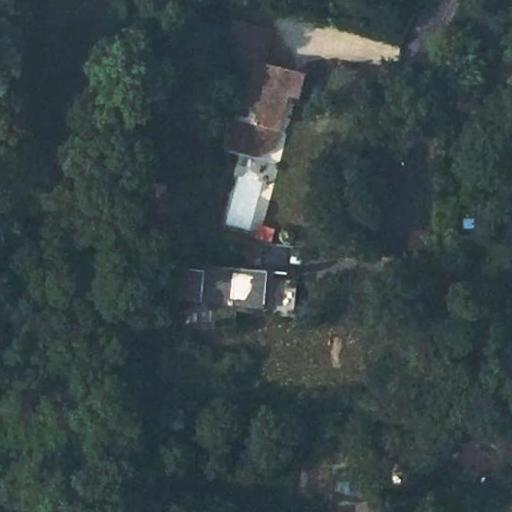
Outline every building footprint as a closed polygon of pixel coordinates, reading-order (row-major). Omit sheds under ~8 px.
[(244,81),(230,138),(257,144),(264,140),(268,125),(275,127),(283,93),(294,95),(299,74),(260,64),(269,31),(233,22),(219,75),(244,81)] [(257,144),(230,138),(227,147),(257,155),(269,148),(275,127),(268,125),(264,140),(257,144)] [(25,164),(27,189),(55,187),(52,162),(25,164)] [(257,263),(260,244),(243,241),(240,260),(257,263)] [(210,319),(225,320),(227,305),(291,311),(293,279),(268,277),(269,270),(184,262),(184,269),(173,268),(171,295),(212,299),(210,319)]
